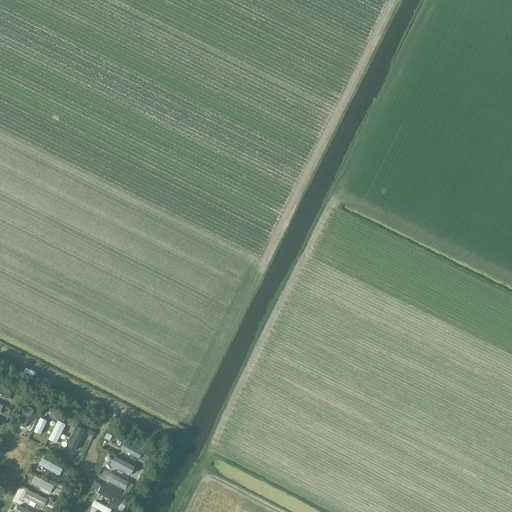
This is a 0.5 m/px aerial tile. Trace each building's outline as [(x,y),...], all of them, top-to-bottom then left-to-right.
[(11,391),(0,385),(0,393),(8,397),(11,391)] [(33,409),(27,406),(17,424),(24,427),(33,409)] [(46,421),(39,417),(33,431),(39,435),(46,421)] [(65,424),(57,420),(47,439),(55,443),(65,424)] [(84,430),(75,425),(65,444),(75,449),(84,430)] [(142,451),(123,441),(119,448),(138,458),(142,451)] [(62,468),(42,458),(39,465),(58,475),(62,468)] [(135,468),(116,458),(112,465),(132,475),(135,468)] [(125,481),(108,472),(105,477),(122,486),(125,481)] [(53,485),(34,475),(31,482),(50,492),(53,485)] [(121,495),(101,485),(98,492),(117,502),(121,495)] [(46,499),(26,490),(23,496),(42,506),(46,499)] [(110,511),(112,509),(93,499),(90,505),(102,511),(110,511)]
